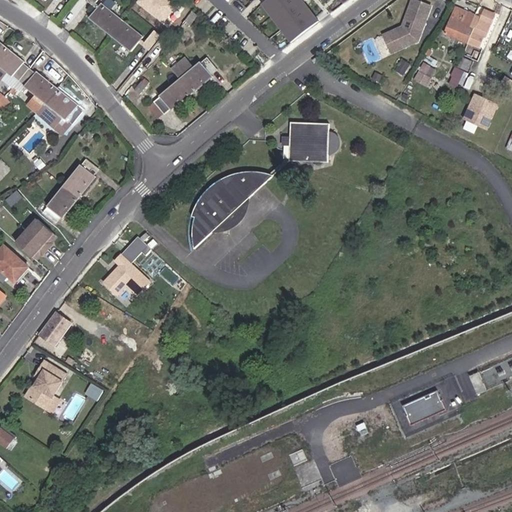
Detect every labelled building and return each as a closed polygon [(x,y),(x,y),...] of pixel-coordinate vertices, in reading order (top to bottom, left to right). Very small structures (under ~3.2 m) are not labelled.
[(97,10),(100,7),(96,3),(91,0),(88,0),(87,2),(97,10)] [(303,0),(259,0),(258,1),(288,41),(317,19),(303,0)] [(400,27),(386,31),(391,49),(418,42),(436,10),(419,1),(405,26),(408,27),(403,29),(400,27)] [(452,9),(450,8),(442,3),(438,10),(449,15),(452,9)] [(110,35),(122,20),(102,4),(100,7),(97,10),(90,19),(110,35)] [(185,21),(192,11),(188,8),(180,18),(185,21)] [(445,34),(469,44),(481,19),(476,17),(457,8),(445,34)] [(199,16),(192,11),(185,21),(191,26),(199,16)] [(481,19),(469,44),(479,48),(484,37),(486,38),(495,17),(484,12),(481,19)] [(143,37),(122,20),(110,35),(131,51),(138,43),(141,40),(143,37)] [(145,43),(151,48),(160,36),(155,32),(145,43)] [(141,40),(138,43),(149,51),(151,48),(145,43),(141,40)] [(0,50),(0,78),(6,71),(19,81),(29,69),(23,64),(25,62),(4,46),(0,50)] [(421,62),(425,64),(429,56),(426,54),(421,62)] [(167,64),(171,69),(181,60),(177,56),(167,64)] [(442,62),(432,57),(430,61),(440,66),(442,62)] [(181,60),(171,69),(181,80),(192,94),(213,76),(212,75),(217,70),(208,59),(194,70),(184,58),(181,60)] [(414,62),(406,58),(400,69),(407,73),(414,62)] [(466,59),(462,69),(468,72),(472,62),(466,59)] [(421,62),(416,71),(419,73),(425,64),(421,62)] [(450,82),(462,87),(468,75),(469,72),(468,72),(462,69),(457,67),(450,82)] [(58,89),(37,72),(35,74),(29,69),(19,81),(38,96),(33,103),(34,106),(40,111),(58,89)] [(384,80),(386,74),(379,72),(377,79),(384,80)] [(446,77),(441,72),(429,83),(434,89),(446,77)] [(511,88),(511,79),(505,76),(502,83),(511,88)] [(140,96),(151,83),(145,78),(134,91),(140,96)] [(192,94),(181,80),(155,102),(164,114),(170,109),(172,111),(192,94)] [(58,89),(40,111),(37,114),(56,129),(65,118),(73,124),(83,112),(77,107),(79,106),(58,89)] [(485,130),(498,104),(476,93),(463,118),(485,130)] [(164,114),(155,102),(149,107),(159,119),(164,114)] [(63,135),(73,124),(65,118),(56,129),(63,135)] [(293,152),(292,159),(292,165),(331,168),(331,161),(332,134),(332,129),(294,127),(293,139),(293,152)] [(83,137),(89,141),(95,132),(90,129),(83,137)] [(335,135),(332,134),(331,161),(335,161),(339,159),(342,156),(345,152),(346,148),(345,143),(343,139),(340,136),(335,135)] [(54,163),(63,153),(54,145),(45,155),(54,163)] [(65,186),(80,197),(96,177),(94,176),(99,170),(87,159),(65,186)] [(292,159),(272,177),(278,179),(292,165),(292,159)] [(193,241),(194,247),(196,254),(214,237),(227,226),(241,227),(242,212),(253,202),(278,179),(272,177),(265,175),(258,175),(251,175),(244,176),(237,178),(231,180),(225,183),(219,187),(214,191),(209,196),(205,202),(201,208),(198,214),(196,220),(194,227),(193,234),(193,241)] [(63,218),(80,197),(65,186),(44,213),(56,223),(62,217),(63,218)] [(242,212),(241,227),(245,223),(249,217),(252,210),(253,202),(242,212)] [(227,226),(214,237),(219,237),(223,237),(227,236),(230,234),(237,231),(241,227),(227,226)] [(46,228),(25,251),(37,261),(42,255),(44,257),(54,246),(52,244),(57,238),(46,228)] [(22,272),(24,274),(29,268),(5,247),(0,253),(0,268),(13,281),(22,272)] [(140,292),(152,276),(123,254),(117,260),(120,263),(105,282),(120,293),(128,283),(140,292)] [(16,283),(24,274),(22,272),(13,281),(16,283)] [(72,324),(57,313),(42,334),(57,345),(72,324)] [(48,363),(44,370),(48,373),(38,388),(40,389),(33,400),(49,411),(57,400),(55,399),(69,377),(48,363)] [(48,373),(44,370),(39,377),(41,379),(28,397),(33,400),(40,389),(38,388),(48,373)] [(438,392),(406,406),(414,425),(446,411),(438,392)] [(15,440),(0,428),(0,442),(9,449),(15,440)]
